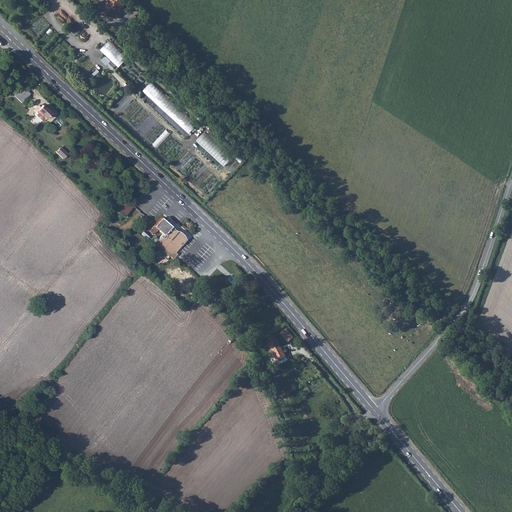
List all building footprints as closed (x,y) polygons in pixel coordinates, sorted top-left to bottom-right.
[(124,4),(112,0),(110,0),(105,15),(115,18),(119,9),(122,10),(124,4)] [(129,59),(110,42),(102,51),(107,56),(102,61),(107,66),(112,61),(120,68),(129,59)] [(152,82),(144,91),(191,133),(199,124),(152,82)] [(23,87),(18,93),(25,100),(29,103),(31,101),(27,98),(30,94),(23,87)] [(25,100),(18,93),(14,97),(22,103),(25,100)] [(52,114),(43,106),(37,113),(39,114),(38,116),(43,121),(44,120),(46,121),(52,114)] [(226,166),(234,157),(206,131),(197,140),(226,166)] [(62,147),(58,152),(64,159),(69,154),(62,147)] [(134,206),(127,199),(117,210),(125,216),(134,206)] [(174,252),(179,248),(186,240),(185,236),(180,232),(175,230),(162,218),(155,226),(164,233),(155,243),(172,259),(177,254),(174,252)] [(229,278),(235,285),(238,282),(232,275),(229,278)] [(286,329),(281,333),(287,341),(293,337),(286,329)] [(285,357),(274,334),(269,339),(271,342),(266,344),(274,360),(278,358),(279,360),(285,357)]
